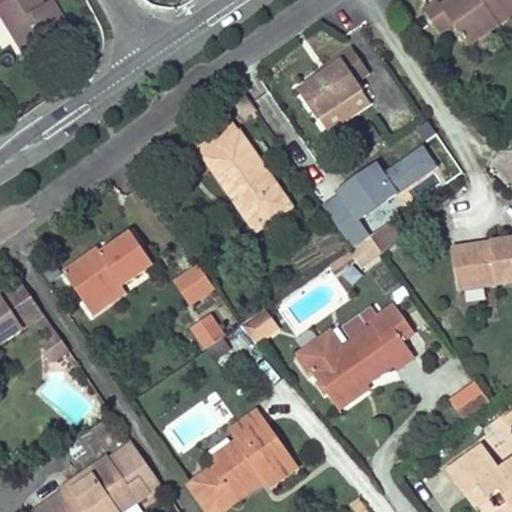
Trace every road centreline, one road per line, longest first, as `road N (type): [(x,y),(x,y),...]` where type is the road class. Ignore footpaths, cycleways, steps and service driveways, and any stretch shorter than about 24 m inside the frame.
road 1 (residential): [(0,223),(321,0)]
road 2 (residential): [(477,158),(372,0)]
road 3 (residential): [(0,166),(152,61)]
road 4 (residential): [(302,399),(395,511)]
